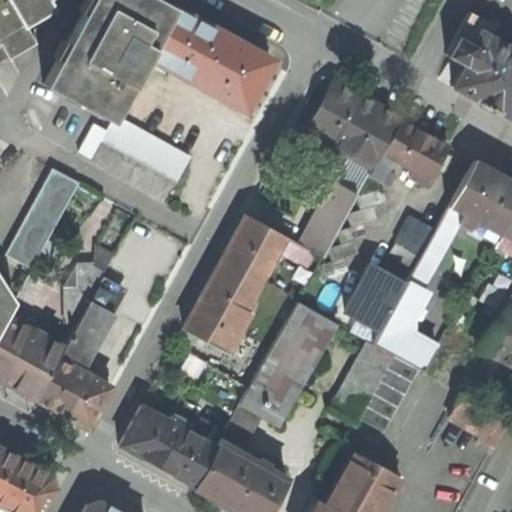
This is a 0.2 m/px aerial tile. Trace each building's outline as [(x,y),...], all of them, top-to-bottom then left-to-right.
[(0,0),(0,42),(9,57),(35,42),(24,22),(10,0),(0,0)] [(10,0),(24,22),(50,7),(46,1),(46,0),(10,0)] [(160,0),(91,0),(45,86),(111,121),(115,114),(147,55),(172,6),(160,0)] [(237,42),(172,6),(147,55),(243,108),(270,60),(268,59),(267,61),(249,51),(250,49),(237,42)] [(493,23),(469,10),(445,54),(450,57),(447,62),(461,69),(451,87),(511,120),(511,50),(486,36),(493,23)] [(399,118),(332,83),(306,131),(372,166),(399,118)] [(189,156),(115,114),(111,121),(100,139),(175,182),(189,156)] [(399,118),(372,166),(370,170),(367,176),(389,188),(396,176),(385,170),(396,162),(410,169),(406,176),(425,186),(447,145),(399,118)] [(511,180),(473,160),(447,206),(458,212),(462,214),(457,224),(467,230),(469,226),(495,240),(500,230),(511,208),(511,180)] [(356,196),(367,176),(370,170),(358,164),(345,188),(334,182),(299,244),(313,252),(322,257),(327,247),(336,231),(346,213),(356,196)] [(76,185),(49,171),(4,254),(31,269),(76,185)] [(382,188),(356,196),(360,209),(372,205),(386,201),(382,188)] [(376,219),(372,205),(360,209),(346,213),(350,227),(363,223),(376,219)] [(418,287),(458,212),(447,206),(433,232),(419,256),(412,269),(406,280),(418,287)] [(511,208),(500,230),(511,236),(511,208)] [(305,266),(313,252),(299,244),(245,214),(217,263),(256,285),(276,250),(305,266)] [(419,256),(433,232),(408,218),(395,242),(396,243),(419,256)] [(367,236),(363,223),(350,227),(336,231),(340,244),(354,240),(367,236)] [(354,240),(340,244),(327,247),(331,261),(344,257),(357,254),(354,240)] [(419,256),(396,243),(388,255),(412,269),(419,256)] [(92,244),(92,265),(104,271),(113,256),(92,244)] [(344,257),(331,261),(317,265),(321,278),(348,270),(344,257)] [(378,330),(406,280),(372,261),(344,311),(378,330)] [(243,308),(256,285),(217,263),(181,327),(226,352),(249,311),(243,308)] [(63,291),(63,321),(73,327),(88,300),(96,286),(104,271),(92,265),(76,266),(76,290),(63,291)] [(393,355),(419,369),(423,371),(436,348),(406,332),(406,324),(425,290),(418,287),(406,280),(378,330),(371,343),(393,355)] [(0,324),(4,317),(12,301),(0,281),(0,324)] [(88,300),(105,309),(113,295),(96,286),(88,300)] [(105,309),(88,300),(73,327),(62,348),(57,357),(76,367),(107,310),(105,309)] [(336,324),(297,301),(237,404),(276,427),(336,324)] [(511,308),(505,305),(481,349),(511,365),(511,308)] [(35,327),(33,332),(4,317),(0,324),(0,379),(34,398),(57,357),(62,348),(41,337),(44,332),(35,327)] [(371,343),(366,340),(328,409),(355,424),(358,419),(393,355),(371,343)] [(393,355),(358,419),(384,433),(419,369),(393,355)] [(110,386),(76,367),(57,357),(34,398),(86,427),(110,386)] [(448,415),(481,433),(478,439),(493,447),(508,419),(461,392),(448,415)] [(215,446),(186,431),(190,425),(171,414),(168,420),(140,405),(118,445),(193,486),(215,446)] [(217,442),(215,446),(193,486),(240,511),(259,511),(265,501),(271,504),(284,480),(265,469),(268,464),(256,457),(254,462),(217,442)] [(0,447),(0,511),(38,511),(54,485),(51,475),(0,447)] [(313,498),(305,511),(379,511),(399,476),(350,449),(321,502),(313,498)] [(119,511),(98,500),(87,503),(82,511),(119,511)]
